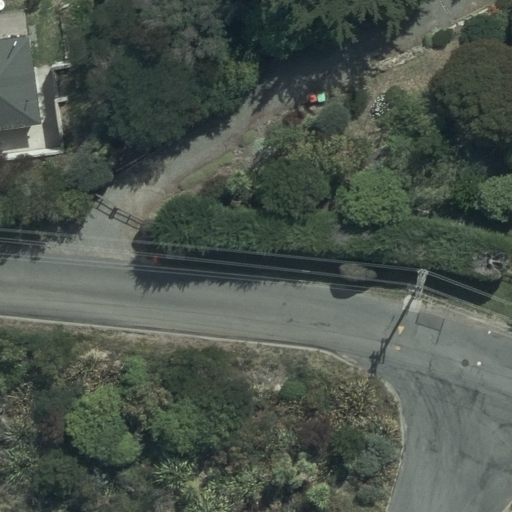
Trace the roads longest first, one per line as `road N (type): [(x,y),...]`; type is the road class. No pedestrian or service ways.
road 1 (unclassified): [(0,280),(313,315),(504,366)]
road 2 (residential): [(504,366),(441,511)]
